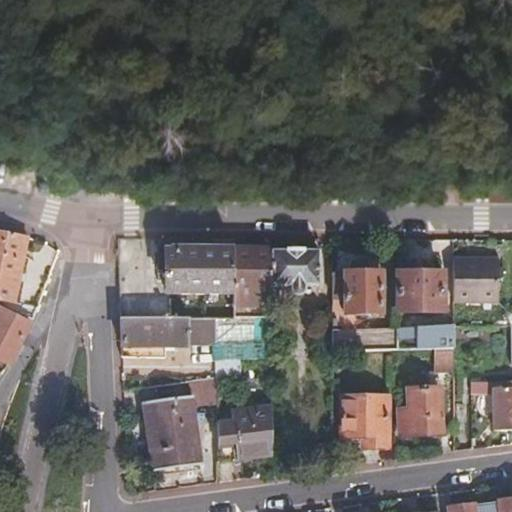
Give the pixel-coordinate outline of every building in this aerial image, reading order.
[(28,240),(0,234),(0,302),(14,305),(28,240)] [(164,296),(232,296),(232,252),(232,251),(173,251),(173,253),(156,253),(156,283),(164,283),(164,296)] [(232,252),(232,296),(233,322),(272,322),(272,288),(272,252),(232,252)] [(272,252),(272,288),(291,288),(291,291),(292,294),(294,296),(297,298),(300,297),(303,296),(305,294),(306,291),(306,288),(319,289),(319,252),(272,252)] [(331,275),(331,316),(385,317),(385,275),(372,275),(372,266),(366,259),(356,259),(349,266),(349,275),(331,275)] [(453,262),(454,305),(498,305),(498,262),(453,262)] [(397,275),(396,315),(442,315),(443,275),(397,275)] [(0,360),(9,366),(31,327),(2,311),(0,314),(0,360)] [(170,352),(170,349),(189,349),(189,348),(214,348),(214,322),(120,320),(122,361),(165,361),(165,352),(170,352)] [(214,322),(214,348),(213,363),(217,362),(272,361),(272,322),(233,322),(214,322)] [(454,328),(396,330),(396,352),(440,351),(454,351),(454,328)] [(396,330),(331,332),(332,354),(351,353),(396,352),(396,330)] [(454,351),(440,351),(441,384),(454,383),(454,351)] [(351,353),(332,354),(332,380),(351,380),(351,353)] [(272,361),(217,362),(217,366),(218,383),(273,383),(272,361)] [(494,432),(511,432),(511,381),(493,381),(494,432)] [(410,410),(399,410),(400,437),(441,437),(440,392),(410,392),(410,410)] [(191,400),(145,406),(155,472),(201,466),(191,400)] [(388,401),(342,401),(342,438),(363,439),(363,451),(388,451),(388,401)] [(273,408),(218,409),(219,458),(273,457),(273,408)] [(511,511),(511,500),(477,505),(478,511),(511,511)]
